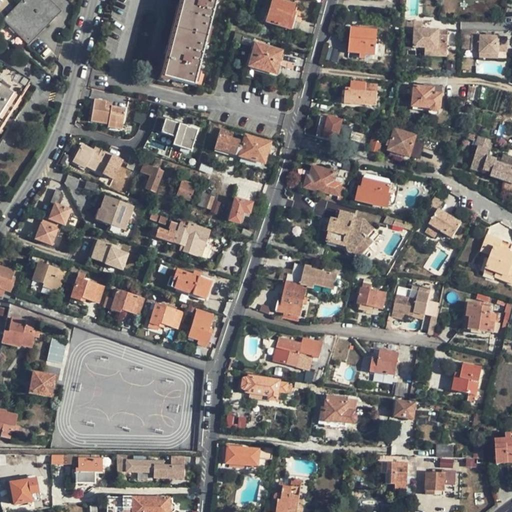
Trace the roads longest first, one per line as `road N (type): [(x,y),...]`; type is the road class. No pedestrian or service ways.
road 1 (unknown): [(211,420),(432,450),(427,511)]
road 2 (residential): [(0,227),(52,142),(97,0)]
road 3 (residential): [(291,139),(461,187),(511,217)]
road 4 (residential): [(235,308),(450,346)]
road 5 (residential): [(235,308),(215,369),(204,511)]
road 6 (unknown): [(313,58),(511,81)]
road 7 (residential): [(291,139),(235,308)]
road 8 (unknown): [(218,357),(52,301)]
road 9 (residential): [(328,0),(291,139)]
road 10 (unknown): [(65,110),(142,141),(167,107)]
